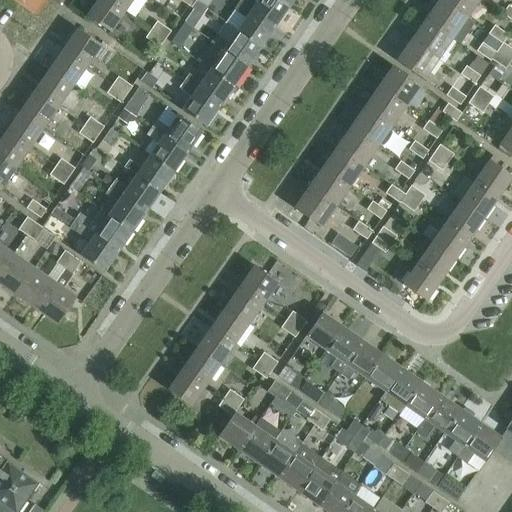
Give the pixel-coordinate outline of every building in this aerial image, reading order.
[(124,11),(108,0),(97,0),(86,16),(109,32),(124,11)] [(108,0),(124,11),(131,0),(108,0)] [(288,7),(277,0),(257,0),(256,3),(251,0),(240,0),(239,2),(274,27),(288,7)] [(465,19),(438,0),(424,20),(451,39),(465,19)] [(438,0),(465,19),(478,0),(438,0)] [(274,27),(239,2),(234,9),(245,18),(237,30),(260,47),(274,27)] [(511,9),(507,6),(502,14),(511,21),(511,9)] [(424,20),(410,41),(437,59),(451,39),(424,20)] [(156,22),(151,30),(165,40),(170,32),(156,22)] [(187,39),(193,29),(184,22),(177,32),(187,39)] [(494,26),(488,34),(502,44),(502,43),(507,36),(494,26)] [(77,29),(63,50),(85,66),(100,45),(77,29)] [(217,34),(216,35),(208,29),(203,36),(246,67),(260,47),(237,30),(228,42),(217,34)] [(165,40),(151,30),(145,38),(159,48),(165,40)] [(502,44),(488,34),(476,51),(490,61),(491,59),(497,51),(502,44)] [(246,67),(203,36),(198,43),(218,57),(209,69),(233,86),(246,67)] [(437,59),(410,41),(396,61),(423,80),(437,59)] [(511,49),(502,43),(502,44),(497,51),(511,61),(511,58),(511,49)] [(85,66),(63,50),(49,71),(71,87),(85,66)] [(497,51),(491,59),(505,69),(511,61),(497,51)] [(466,67),(460,75),(474,84),(488,64),(476,56),(472,62),(471,61),(467,67),(466,67)] [(88,66),(78,81),(95,92),(104,76),(88,66)] [(378,86),(405,105),(419,85),(393,66),(378,86)] [(189,74),(184,81),(219,106),(233,86),(209,69),(201,82),(189,74)] [(71,87),(49,71),(34,91),(57,107),(71,87)] [(151,89),(157,80),(146,72),(140,81),(151,89)] [(474,84),(460,75),(446,96),(460,105),(474,84)] [(112,85),(126,95),(131,87),(118,77),(112,85)] [(219,106),(184,81),(179,88),(190,96),(181,109),(205,126),(219,106)] [(126,95),(112,85),(106,94),(120,103),(126,95)] [(378,86),(364,107),(391,125),(405,105),(378,86)] [(138,87),(123,108),(134,116),(149,95),(138,87)] [(479,88),(473,96),(487,106),(493,97),(479,88)] [(34,91),(21,111),(43,127),(57,107),(34,91)] [(487,106),(473,96),(468,104),(481,114),(487,106)] [(455,122),(461,114),(447,104),(441,112),(455,122)] [(391,125),(364,107),(350,127),(377,146),(391,125)] [(134,116),(123,108),(117,118),(129,126),(135,118),(134,117),(134,116)] [(43,127),(21,111),(6,132),(29,148),(43,127)] [(156,121),(151,128),(187,152),(201,132),(177,116),(168,129),(156,121)] [(84,126),(98,136),(104,127),(90,117),(84,126)] [(428,121),(422,129),(436,139),(442,131),(428,121)] [(98,136),(84,126),(78,134),(92,143),(98,136)] [(511,126),(499,145),(511,154),(511,126)] [(350,127),(336,148),(363,166),(377,146),(350,127)] [(187,152),(151,128),(147,134),(158,143),(149,156),(173,172),(187,152)] [(118,134),(110,129),(101,141),(110,147),(118,134)] [(29,148),(6,132),(0,140),(0,158),(14,169),(29,148)] [(414,141),(408,150),(422,160),(428,151),(414,141)] [(453,155),(439,145),(428,161),(441,171),(453,155)] [(336,148),(322,168),(349,186),(363,166),(336,148)] [(173,172),(149,156),(141,168),(129,160),(124,167),(135,176),(159,192),(173,172)] [(0,189),(14,169),(0,158),(0,189)] [(61,159),(55,167),(68,177),(74,169),(61,159)] [(489,160),(474,181),(497,197),(511,176),(489,160)] [(400,162),(394,170),(408,180),(414,171),(400,162)] [(68,177),(55,167),(49,175),(63,185),(68,177)] [(322,168),(308,188),(335,207),(349,186),(322,168)] [(474,181),(474,182),(461,173),(447,193),(460,202),(483,218),(497,197),(474,181)] [(115,180),(110,187),(145,212),(159,192),(135,176),(127,188),(115,180)] [(402,194),(406,187),(404,185),(400,191),(390,185),(384,194),(398,203),(404,196),(402,194)] [(409,189),(406,187),(402,194),(404,196),(398,203),(399,204),(399,203),(413,212),(424,196),(410,186),(409,189)] [(105,194),(109,197),(100,210),(132,231),(145,212),(110,187),(105,194)] [(335,207),(308,188),(294,209),(320,227),(335,207)] [(377,205),(385,212),(390,204),(381,198),(377,205)] [(40,218),(46,210),(32,200),(26,209),(40,218)] [(385,212),(377,205),(372,202),(366,210),(380,220),(385,212)] [(460,202),(445,223),(468,239),(483,218),(460,202)] [(79,213),(74,220),(118,251),(132,231),(100,210),(92,222),(79,213)] [(26,217),(18,230),(26,235),(34,241),(43,229),(26,217)] [(118,251),(74,220),(69,228),(89,242),(80,255),(104,271),(118,251)] [(358,222),(352,230),(366,240),(372,232),(358,222)] [(468,239),(445,223),(431,243),(454,259),(468,239)] [(382,227),(376,236),(390,246),(396,237),(382,227)] [(390,246),(376,236),(371,243),(385,253),(390,246)] [(454,259),(431,243),(417,264),(440,280),(454,259)] [(0,272),(13,254),(0,244),(0,272)] [(64,269),(73,257),(64,251),(56,263),(64,269)] [(13,254),(0,272),(0,284),(15,295),(34,268),(13,254)] [(55,283),(36,310),(57,324),(75,297),(63,289),(73,275),(72,274),(80,262),(73,257),(64,269),(55,283)] [(440,280),(417,264),(402,285),(425,301),(440,280)] [(277,282),(266,274),(254,266),(240,287),(263,303),(277,282)] [(55,283),(34,268),(15,295),(36,310),(55,283)] [(263,303),(240,287),(225,307),(248,323),(263,303)] [(248,323),(225,307),(211,328),(234,344),(248,323)] [(287,320),(300,329),(306,322),(292,312),(287,320)] [(325,350),(342,327),(321,313),(305,336),(325,350)] [(300,329),(287,320),(281,328),(289,334),(281,346),(286,349),(300,329)] [(342,327),(325,350),(335,357),(329,367),(339,374),(362,341),(342,327)] [(211,328),(196,349),(219,365),(234,344),(211,328)] [(362,341),(339,374),(348,380),(354,371),(365,378),(382,355),(362,341)] [(196,349),(182,369),(205,385),(219,365),(196,349)] [(263,353),(258,361),(271,370),(277,363),(263,353)] [(382,355),(365,378),(385,392),(402,369),(382,355)] [(271,370),(258,361),(252,369),(265,379),(271,370)] [(205,385),(182,369),(167,390),(190,406),(205,385)] [(402,369),(385,392),(405,406),(421,382),(402,369)] [(297,391),(305,379),(297,374),(289,385),(297,391)] [(306,380),(305,379),(297,391),(317,404),(327,390),(325,393),(317,388),(316,390),(304,382),(306,380)] [(274,398),(282,387),(274,381),(266,392),(274,398)] [(441,396),(421,382),(405,406),(424,419),(441,396)] [(282,387),(274,398),(282,403),(294,411),(301,401),(282,387)] [(223,399),(237,408),(243,400),(229,390),(223,399)] [(331,393),(327,390),(317,404),(336,417),(343,406),(329,396),(331,393)] [(441,396),(424,419),(415,432),(425,439),(434,426),(444,434),(461,410),(441,396)] [(237,408),(223,399),(218,406),(232,416),(237,408)] [(314,425),(321,415),(313,409),(306,420),(314,425)] [(461,410),(444,434),(454,441),(447,451),(457,457),(480,424),(461,410)] [(254,416),(249,423),(234,413),(218,436),(238,450),(259,420),(254,416)] [(321,415),(314,425),(322,431),(329,420),(321,415)] [(260,418),(259,420),(238,450),(258,464),(274,440),(280,432),(260,418)] [(353,437),(361,426),(353,420),(346,431),(353,437)] [(500,438),(480,424),(457,457),(466,464),(473,453),(484,461),(492,449),(500,438)] [(353,437),(361,442),(369,448),(369,447),(368,447),(371,441),(377,445),(381,439),(361,426),(353,437)] [(511,432),(506,429),(500,438),(492,449),(509,461),(511,457),(511,432)] [(353,437),(346,431),(345,432),(353,437),(345,447),(353,453),(361,442),(353,437)] [(381,439),(377,445),(377,446),(396,459),(404,448),(396,443),(393,447),(381,439)] [(294,454),(274,440),(258,464),(277,478),(301,444),(300,444),(294,454)] [(369,448),(361,442),(353,453),(361,458),(369,448)] [(301,444),(277,478),(297,491),(320,458),(301,444)] [(412,454),(404,448),(396,459),(405,465),(412,454)] [(393,481),(401,470),(380,456),(372,467),(393,481)] [(0,511),(16,511),(27,498),(28,499),(39,483),(24,473),(23,473),(7,462),(6,462),(0,457),(0,511)] [(320,458),(297,491),(317,505),(334,482),(341,472),(320,458)] [(409,475),(401,470),(393,481),(401,486),(409,475)] [(435,487),(443,476),(436,471),(428,482),(435,487)] [(452,482),(443,476),(435,487),(444,493),(452,482)] [(334,482),(317,505),(327,511),(341,511),(353,495),(334,482)] [(433,509),(441,498),(432,492),(424,503),(433,509)] [(371,511),(374,509),(353,495),(341,511),(371,511)] [(441,511),(448,503),(441,498),(433,509),(437,511),(441,511)]
